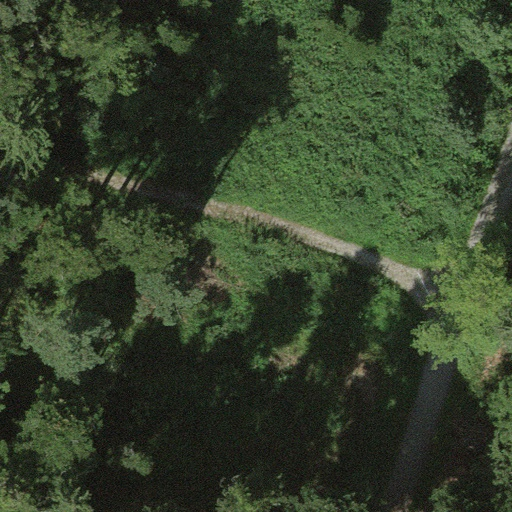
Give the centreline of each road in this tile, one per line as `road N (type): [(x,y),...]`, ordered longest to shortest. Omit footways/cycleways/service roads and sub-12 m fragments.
road 1 (track): [(0,165),(291,222),(459,308)]
road 2 (track): [(511,160),(400,511)]
